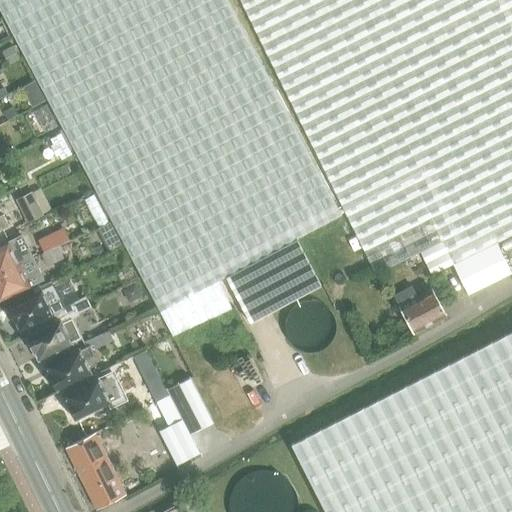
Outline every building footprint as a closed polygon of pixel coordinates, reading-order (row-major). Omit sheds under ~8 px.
[(0,0),(0,11),(159,312),(216,282),(225,277),(222,273),(293,235),(296,239),(341,215),(226,0),(0,0)] [(431,276),(454,265),(498,242),(511,235),(511,0),(240,0),(376,275),(421,253),(431,276)] [(1,53),(7,65),(18,59),(11,47),(1,53)] [(46,105),(34,111),(45,132),(57,126),(46,105)] [(13,107),(4,112),(8,120),(18,114),(13,107)] [(53,144),(50,146),(55,156),(58,155),(61,160),(72,154),(61,133),(50,139),(53,144)] [(20,171),(10,177),(16,188),(26,183),(28,182),(22,171),(20,171)] [(28,221),(41,215),(30,191),(16,197),(28,221)] [(102,212),(93,194),(84,200),(93,217),(102,212)] [(0,231),(9,227),(3,216),(0,217),(0,231)] [(48,234),(54,247),(69,240),(63,227),(48,234)] [(320,285),(296,239),(293,235),(222,273),(225,277),(248,323),(320,285)] [(0,245),(0,274),(29,260),(18,237),(0,245)] [(511,272),(498,242),(454,265),(468,293),(511,272)] [(58,246),(41,255),(46,266),(64,257),(58,246)] [(39,281),(29,260),(0,274),(0,302),(31,287),(30,286),(39,281)] [(230,308),(216,282),(159,312),(172,336),(230,308)] [(134,284),(123,290),(129,302),(141,296),(134,284)] [(51,316),(53,319),(69,311),(73,319),(79,316),(78,314),(91,307),(86,297),(63,308),(59,300),(60,299),(53,285),(7,308),(8,310),(6,314),(9,320),(14,321),(18,330),(38,320),(39,322),(51,316)] [(413,333),(446,316),(433,290),(418,297),(413,287),(395,297),(413,333)] [(285,334),(290,343),(297,349),(307,352),(316,351),(325,346),(331,338),(334,329),(333,319),(328,311),(321,304),(311,302),(302,303),(293,307),(287,315),(284,324),(285,334)] [(82,338),(73,319),(69,311),(53,319),(54,323),(26,337),(28,340),(26,344),(29,349),(33,350),(38,360),(58,350),(59,353),(71,347),(70,344),(82,338)] [(84,343),(86,348),(76,352),(75,350),(63,356),(64,358),(45,367),(51,379),(48,383),(51,390),(55,388),(57,391),(92,374),(85,360),(94,355),(92,350),(113,340),(109,330),(84,343)] [(511,511),(511,332),(290,445),(324,511),(511,511)] [(145,350),(133,356),(156,401),(168,395),(145,350)] [(103,392),(115,386),(109,374),(97,380),(96,378),(84,383),(86,386),(65,395),(70,404),(68,408),(70,413),(74,414),(75,417),(107,402),(103,392)] [(190,377),(166,389),(181,419),(205,406),(190,377)] [(200,453),(182,419),(159,431),(173,458),(177,465),(200,453)] [(96,510),(126,495),(95,434),(66,448),(96,510)] [(162,462),(161,459),(149,466),(156,480),(174,470),(168,460),(162,462)] [(229,499),(229,511),(296,511),(297,511),(297,499),(293,488),(285,478),(275,472),(263,470),(251,472),(241,478),(233,488),(229,499)]
